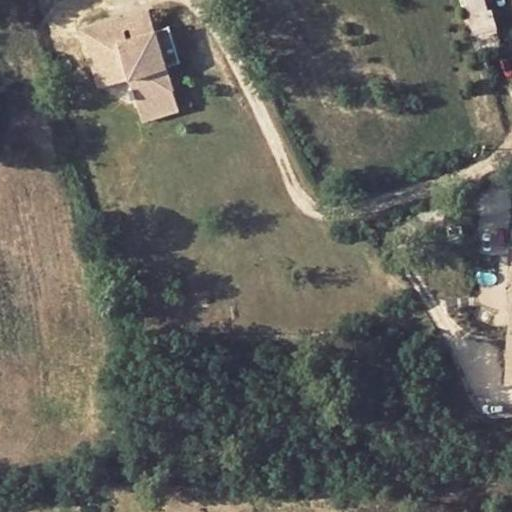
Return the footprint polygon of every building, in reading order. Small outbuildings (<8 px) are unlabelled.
[(462,0),(468,17),(490,10),(486,0),(462,0)] [(81,27),(94,73),(126,62),(130,76),(139,107),(176,95),(149,6),(127,13),(134,33),(120,38),(113,17),(81,27)] [(496,29),(490,10),(468,17),(475,36),(496,29)] [(127,13),(113,17),(120,38),(134,33),(127,13)] [(126,62),(94,73),(98,87),(130,76),(126,62)] [(176,95),(139,107),(143,120),(180,109),(176,95)]
